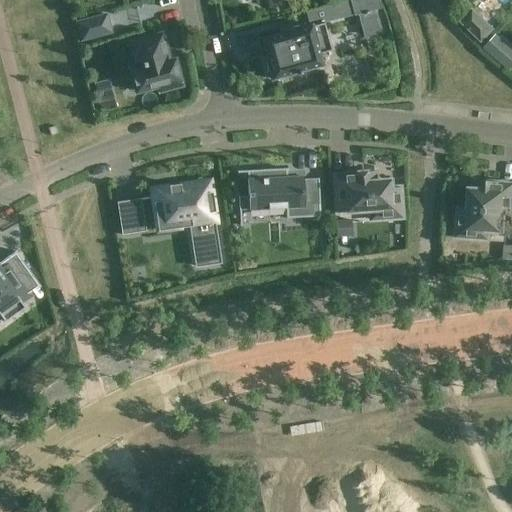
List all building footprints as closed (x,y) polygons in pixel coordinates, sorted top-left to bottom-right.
[(354,16),(357,15),(364,13),(365,15),(369,14),(368,12),(380,9),(377,0),(354,0),(350,1),(354,16)] [(488,4),(479,16),(501,33),(510,21),(488,4)] [(110,33),(106,16),(77,24),(81,41),(110,33)] [(331,19),(338,42),(346,40),(340,17),(331,19)] [(493,30),(481,19),(470,30),(481,41),(493,30)] [(267,62),(266,65),(268,73),(271,75),(272,80),(296,73),(297,75),(301,74),(300,71),(322,65),(319,55),(332,52),(324,23),(296,31),(295,28),(279,33),(280,35),(262,40),(267,57),(266,57),(267,62)] [(511,27),(500,39),(511,51),(511,27)] [(160,92),(180,86),(174,61),(168,63),(165,54),(167,53),(162,34),(128,44),(134,67),(130,69),(137,92),(159,86),(160,92)] [(287,169),(237,172),(237,173),(247,173),(248,197),(239,197),(240,226),(241,226),(241,211),(286,209),(286,219),(320,217),(318,179),(303,180),(303,177),(287,178),(286,171),(287,171),(287,169)] [(337,213),(370,211),(370,220),(401,218),(399,189),(390,189),(389,181),(375,182),(375,173),(348,175),(348,176),(334,177),(337,213)] [(152,189),(154,197),(154,199),(159,230),(182,227),(189,226),(193,225),(197,252),(209,250),(211,265),(211,266),(221,264),(215,226),(209,182),(179,187),(179,186),(178,186),(178,187),(172,188),(172,186),(152,189)] [(470,190),(469,210),(459,210),(457,238),(488,240),(488,231),(501,232),(502,214),(511,215),(511,205),(511,185),(500,185),(500,184),(475,182),(474,190),(470,190)] [(121,225),(122,232),(121,232),(122,235),(125,235),(125,234),(142,231),(141,222),(122,225),(121,225)] [(0,316),(5,323),(25,308),(21,302),(28,296),(40,287),(15,252),(14,253),(15,254),(2,263),(5,266),(0,268),(0,316)]
